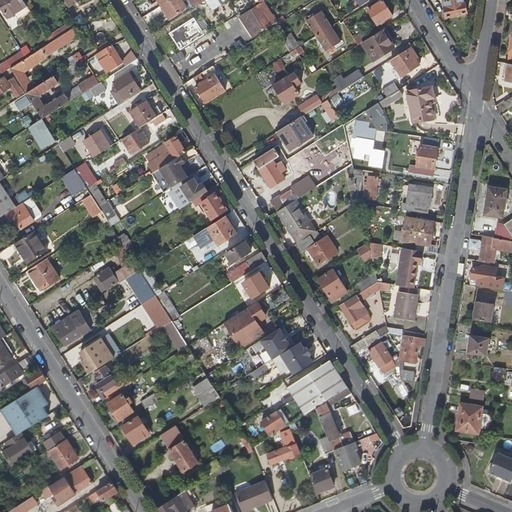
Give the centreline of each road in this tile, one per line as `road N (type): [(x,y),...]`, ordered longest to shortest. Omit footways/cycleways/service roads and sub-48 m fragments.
road 1 (residential): [(114,0),(406,455)]
road 2 (residential): [(423,451),(476,98)]
road 3 (residential): [(146,511),(0,282)]
